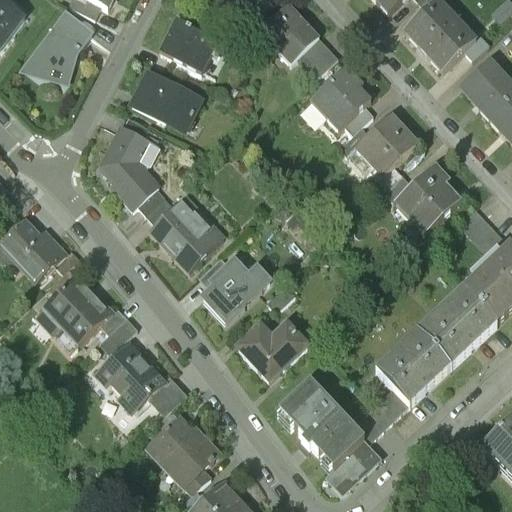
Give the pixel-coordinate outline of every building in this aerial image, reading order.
[(101,11),(80,0),(73,0),(68,11),(94,24),(101,11)] [(80,0),(101,11),(106,14),(113,0),(80,0)] [(208,0),(218,11),(229,0),(208,0)] [(273,0),(260,0),(252,9),(262,20),(278,5),(273,0)] [(369,0),(388,19),(408,0),(369,0)] [(441,0),(425,0),(417,8),(425,17),(437,5),(438,6),(443,2),(441,0)] [(0,4),(0,53),(24,22),(1,5),(0,4)] [(438,6),(437,5),(425,17),(404,37),(442,78),(464,57),(475,47),(438,6)] [(288,11),(263,35),(294,67),(297,64),(318,44),(288,11)] [(65,19),(29,66),(49,81),(53,75),(69,80),(75,57),(90,38),(65,19)] [(191,34),(176,26),(160,58),(201,79),(217,48),(190,35),(191,34)] [(475,47),(464,57),(472,66),(489,51),(480,41),(475,46),(475,47)] [(318,44),(297,64),(315,85),(337,64),(318,44)] [(511,94),(507,89),(508,88),(488,67),(461,93),(479,112),(478,114),(499,137),(501,135),(511,147),(511,94)] [(344,74),(315,102),(331,118),(326,123),(338,137),(344,132),(364,113),(369,108),(358,96),(362,92),(344,74)] [(170,93),(148,82),(133,110),(184,136),(190,124),(191,125),(194,120),(193,119),(199,107),(170,92),(170,93)] [(364,113),(344,132),(352,141),(361,133),(372,122),(364,113)] [(369,141),(355,154),(356,155),(373,173),(368,178),(378,188),(417,151),(390,122),(369,141)] [(148,134),(128,123),(122,134),(142,145),(148,134)] [(352,141),(339,153),(347,163),(356,155),(355,154),(369,141),(361,133),(352,141)] [(122,134),(121,134),(101,173),(121,197),(118,200),(133,217),(137,213),(156,196),(158,194),(145,178),(158,153),(142,145),(122,134)] [(412,192),(398,205),(399,206),(428,237),(461,206),(445,189),(450,185),(435,170),(412,192)] [(402,181),(384,199),(395,210),(399,206),(398,205),(412,192),(402,181)] [(156,196),(137,213),(145,223),(164,205),(156,196)] [(154,232),(150,236),(189,278),(223,245),(211,232),(206,237),(193,223),(198,219),(184,204),(173,214),(154,232)] [(164,205),(145,223),(154,232),(173,214),(164,205)] [(510,250),(474,212),(458,228),(493,266),(510,250)] [(16,220),(0,234),(0,237),(6,245),(24,229),(16,220)] [(45,250),(25,228),(6,245),(0,250),(0,251),(16,270),(17,269),(35,289),(66,261),(51,245),(45,250)] [(493,266),(463,294),(496,329),(511,314),(511,252),(510,250),(493,266)] [(71,257),(55,272),(63,280),(68,275),(79,265),(71,257)] [(234,268),(211,289),(215,293),(202,304),(226,330),(261,297),(234,268)] [(63,280),(47,294),(56,303),(77,284),(68,275),(63,280)] [(112,320),(78,283),(56,303),(42,316),(43,317),(44,316),(59,331),(51,338),(71,360),(100,333),(113,321),(112,320)] [(285,291),(266,309),(275,320),(295,302),(285,291)] [(463,294),(417,338),(449,373),(496,329),(463,294)] [(126,325),(117,315),(112,320),(113,321),(100,333),(108,341),(126,325)] [(108,341),(99,350),(110,361),(124,348),(137,336),(126,325),(108,341)] [(286,331),(264,353),(252,340),(237,354),(269,389),(307,353),(286,331)] [(417,338),(376,376),(393,394),(409,411),(449,373),(417,338)] [(140,365),(124,348),(110,361),(114,365),(103,375),(115,388),(110,392),(132,415),(146,402),(149,405),(151,403),(151,402),(162,391),(162,390),(140,366),(140,365)] [(169,383),(162,390),(162,391),(151,402),(151,403),(149,405),(165,422),(187,402),(169,383)] [(352,433),(310,389),(278,418),(304,445),(301,448),(309,456),(312,453),(333,476),(327,481),(343,497),(380,463),(367,450),(352,433)] [(393,394),(375,411),(391,428),(409,411),(393,394)] [(391,428),(375,411),(352,433),(367,450),(391,428)] [(179,426),(147,456),(163,473),(165,472),(183,491),(182,492),(183,493),(202,475),(217,461),(203,446),(200,448),(179,426)] [(511,426),(486,451),(511,477),(511,426)] [(202,475),(183,493),(191,502),(196,498),(210,484),(202,475)] [(203,506),(196,511),(249,511),(225,486),(203,506)] [(191,502),(180,511),(196,511),(203,506),(196,498),(191,502)]
